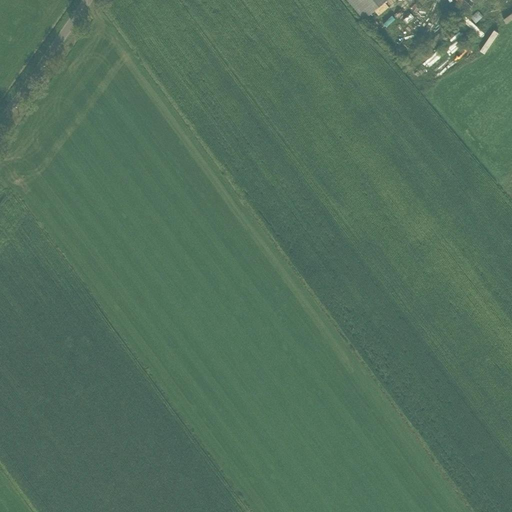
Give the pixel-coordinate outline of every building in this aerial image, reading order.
[(347,0),(363,19),(386,0),(347,0)] [(500,0),(486,16),(490,20),(507,2),(504,0),(500,0)] [(511,7),(508,3),(490,21),(494,25),(511,7)] [(481,37),(485,33),(468,17),(464,21),(481,37)] [(460,35),(445,47),(450,54),(465,42),(460,35)]
